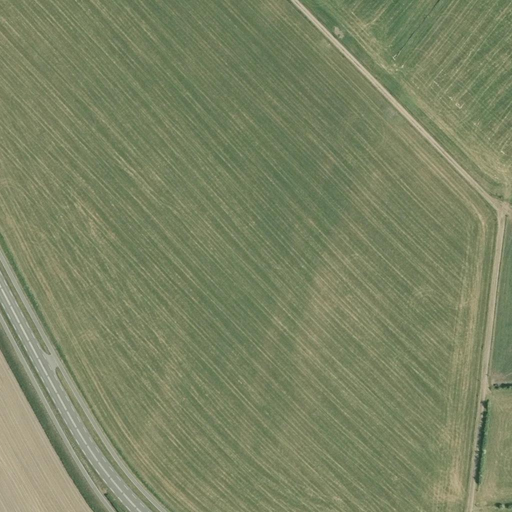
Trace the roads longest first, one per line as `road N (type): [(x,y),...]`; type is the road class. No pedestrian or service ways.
road 1 (track): [(468,511),(502,211),(295,0)]
road 2 (primary): [(139,511),(77,427),(0,281)]
